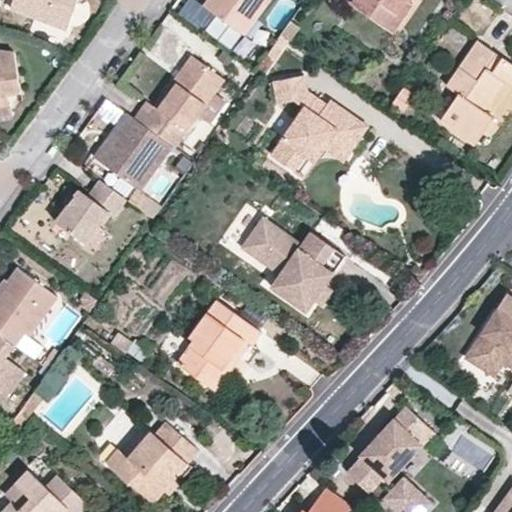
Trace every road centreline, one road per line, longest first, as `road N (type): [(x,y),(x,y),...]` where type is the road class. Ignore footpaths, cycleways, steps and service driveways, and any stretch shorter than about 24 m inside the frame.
road 1 (residential): [(243,511),(492,234)]
road 2 (residential): [(19,177),(147,0)]
